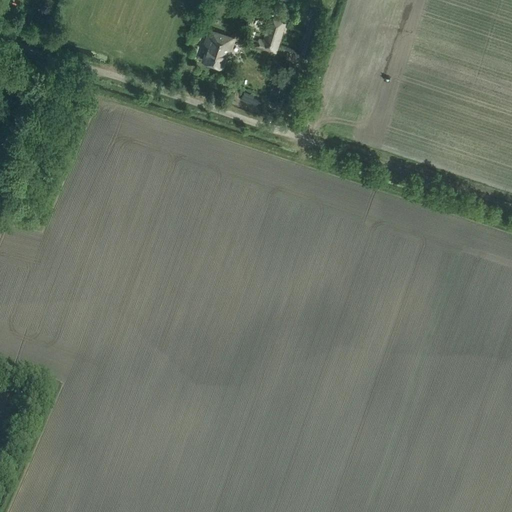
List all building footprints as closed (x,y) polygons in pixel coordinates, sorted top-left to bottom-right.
[(253,15),(265,19),(271,1),(268,0),(254,0),(253,5),(256,6),(253,15)] [(310,19),(313,11),(303,8),(301,16),(310,19)] [(307,48),(318,51),(326,18),(316,15),(307,48)] [(275,52),(284,23),(270,19),(264,39),(258,37),(255,46),(275,52)] [(229,52),(234,39),(209,31),(205,44),(208,45),(203,60),(222,66),(227,52),(229,52)]
